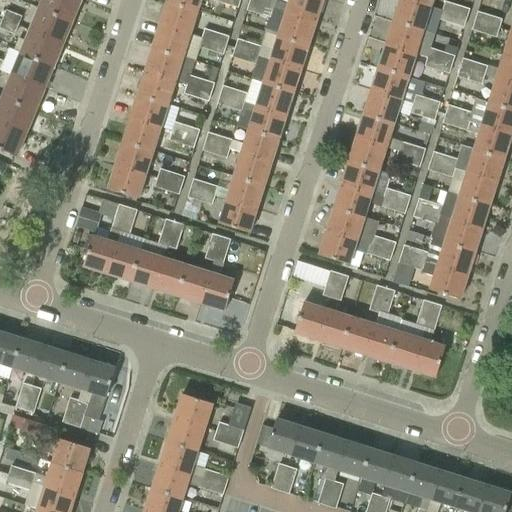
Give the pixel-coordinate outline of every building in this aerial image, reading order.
[(81,0),(43,0),(39,9),(73,23),(83,0),(81,0)] [(168,0),(168,3),(198,13),(202,0),(168,0)] [(238,9),(240,0),(213,0),(213,1),(238,9)] [(274,0),(249,0),(249,2),(274,10),(277,1),(274,0)] [(289,0),(288,5),(277,1),(274,10),(285,14),(317,24),(324,1),(321,0),(289,0)] [(431,8),(404,0),(399,0),(392,22),(424,31),(431,8)] [(404,0),(431,8),(433,0),(404,0)] [(271,19),(274,10),(249,2),(246,11),(271,19)] [(445,2),(442,11),(466,19),(469,10),(445,2)] [(160,26),(191,36),(194,26),(198,13),(168,3),(160,26)] [(39,9),(30,32),(64,45),(73,23),(39,9)] [(6,10),(2,19),(18,26),(22,17),(6,10)] [(463,29),(466,19),(442,11),(439,21),(463,29)] [(477,12),(474,21),(499,29),(502,20),(477,12)] [(278,37),(309,47),(317,24),(285,14),(278,37)] [(0,30),(14,36),(18,26),(2,19),(0,24),(0,30)] [(496,38),(499,29),(474,21),(471,31),(496,38)] [(385,45),(416,54),(424,31),(392,22),(385,45)] [(198,48),(201,39),(191,36),(160,26),(153,49),(184,59),(193,62),(198,48)] [(226,46),(229,37),(204,29),(201,39),(226,46)] [(55,68),(64,45),(30,32),(21,54),(55,68)] [(278,37),(271,61),(302,71),(309,47),(278,37)] [(224,56),(226,46),(201,39),(198,48),(224,56)] [(237,39),(234,49),(259,57),(262,47),(237,39)] [(378,68),(409,78),(416,54),(385,45),(378,68)] [(430,48),(427,58),(451,66),(454,57),(430,48)] [(184,59),(153,49),(146,73),(176,82),(184,59)] [(259,57),(234,49),(231,58),(256,66),(259,57)] [(46,90),(55,68),(21,54),(12,76),(46,90)] [(511,59),(504,56),(496,80),(511,84),(511,59)] [(448,74),(451,66),(427,58),(424,66),(448,74)] [(487,66),(463,59),(460,68),(484,76),(487,66)] [(268,69),(263,84),(295,94),(302,71),(271,61),(268,69)] [(215,79),(217,66),(195,63),(193,76),(215,79)] [(370,92),(402,102),(409,78),(378,68),(370,92)] [(482,85),(484,76),(460,68),(457,77),(482,85)] [(138,96),(169,106),(174,91),(176,82),(146,73),(138,96)] [(37,112),(46,90),(12,76),(3,98),(37,112)] [(189,76),(187,85),(211,93),(214,84),(189,76)] [(489,103),(511,110),(511,84),(496,80),(489,103)] [(295,94),(263,84),(256,107),(287,117),(295,94)] [(211,93),(187,85),(183,94),(208,102),(211,93)] [(222,86),(219,95),(244,103),(247,94),(222,86)] [(472,110),(475,96),(452,91),(449,105),(472,110)] [(363,115),(394,125),(402,102),(370,92),(363,115)] [(241,112),(244,103),(219,95),(217,104),(241,112)] [(415,95),(412,105),(437,112),(440,103),(415,95)] [(169,106),(138,96),(131,119),(162,129),(169,106)] [(0,122),(28,134),(37,112),(3,98),(0,105),(0,122)] [(482,126),(511,135),(511,110),(489,103),(482,126)] [(434,122),(437,112),(412,105),(409,114),(434,122)] [(448,106),(445,115),(470,122),(473,113),(448,106)] [(287,117),(256,107),(249,130),(280,140),(287,117)] [(356,138),(387,148),(394,125),(363,115),(356,138)] [(467,132),(470,122),(445,115),(442,124),(467,132)] [(162,129),(131,119),(124,143),(154,152),(162,129)] [(28,134),(0,122),(0,148),(14,154),(19,156),(28,134)] [(174,123),(171,132),(196,139),(199,131),(174,123)] [(474,150),(505,159),(511,138),(511,135),(482,126),(474,150)] [(280,140),(249,130),(241,155),(272,164),(280,140)] [(194,149),(196,139),(171,132),(169,141),(194,149)] [(208,133),(205,142),(229,150),(232,141),(208,133)] [(349,162),(380,171),(387,148),(356,138),(349,162)] [(226,159),(229,150),(205,142),(202,151),(226,159)] [(400,142),(397,151),(422,159),(425,150),(400,142)] [(116,166),(147,176),(154,152),(124,143),(116,166)] [(467,173),(498,183),(505,159),(474,150),(467,173)] [(419,168),(422,159),(397,151),(394,160),(419,168)] [(433,152),(430,161),(455,169),(458,160),(433,152)] [(272,164),(241,155),(234,178),(265,188),(272,164)] [(452,179),(455,169),(430,161),(427,171),(452,179)] [(341,186),(372,195),(380,171),(349,162),(341,186)] [(139,199),(147,176),(116,166),(109,189),(139,199)] [(160,170),(157,178),(182,186),(184,177),(160,170)] [(460,196),(491,206),(498,183),(467,173),(460,196)] [(179,196),(182,186),(157,178),(154,188),(179,196)] [(265,188),(234,178),(227,201),(258,211),(265,188)] [(193,179),(190,189),(215,196),(218,187),(193,179)] [(423,185),(420,198),(445,204),(448,190),(423,185)] [(372,195),(341,186),(334,209),(365,219),(372,195)] [(212,206),(215,196),(190,189),(187,198),(212,206)] [(386,189),(383,198),(408,206),(410,196),(386,189)] [(452,220),(483,230),(491,206),(460,196),(452,220)] [(405,215),(408,206),(383,198),(380,207),(405,215)] [(418,199),(415,208),(441,216),(444,206),(418,199)] [(250,234),(258,211),(227,201),(219,224),(250,234)] [(114,219),(111,229),(116,231),(120,232),(128,207),(119,204),(114,219)] [(128,207),(120,232),(122,233),(129,235),(133,223),(137,210),(133,209),(128,207)] [(438,225),(441,216),(415,208),(413,217),(438,225)] [(365,219),(334,209),(327,232),(358,242),(368,245),(392,252),(395,243),(361,232),(365,219)] [(96,215),(81,210),(76,226),(91,231),(96,215)] [(157,245),(168,248),(176,223),(165,219),(157,245)] [(445,244),(476,253),(483,230),(452,220),(445,244)] [(184,225),(176,223),(168,248),(176,250),(184,225)] [(117,244),(107,274),(131,282),(140,251),(144,240),(129,235),(122,233),(120,232),(117,244)] [(350,265),(358,242),(327,232),(319,256),(350,265)] [(204,259),(215,263),(223,237),(212,234),(204,259)] [(423,239),(408,234),(405,243),(420,247),(423,239)] [(84,267),(107,274),(117,244),(94,237),(84,267)] [(231,240),(223,237),(215,263),(223,265),(231,240)] [(438,267),(469,276),(476,253),(445,244),(438,267)] [(390,261),(392,252),(368,245),(365,254),(390,261)] [(404,246),(401,255),(426,262),(428,253),(404,246)] [(154,289),(164,258),(140,251),(131,282),(154,289)] [(423,272),(426,262),(401,255),(398,264),(423,272)] [(178,296),(188,266),(164,258),(154,289),(178,296)] [(202,304),(212,273),(188,266),(178,296),(202,304)] [(461,300),(469,276),(438,267),(430,290),(461,300)] [(322,296),(332,299),(340,274),(330,271),(322,296)] [(236,281),(212,273),(202,304),(226,311),(236,281)] [(348,277),(340,274),(332,299),(340,302),(348,277)] [(368,310),(379,314),(387,289),(376,286),(368,310)] [(395,292),(387,289),(379,314),(387,316),(395,292)] [(423,300),(415,325),(425,328),(434,303),(423,300)] [(295,333),(319,341),(328,310),(305,303),(295,333)] [(434,303),(425,328),(434,331),(441,306),(434,303)] [(328,310),(319,341),(342,348),(352,318),(328,310)] [(352,318),(342,348),(366,356),(375,325),(352,318)] [(375,325),(366,356),(389,363),(399,333),(375,325)] [(0,376),(10,380),(14,368),(23,339),(0,331),(0,376)] [(399,333),(389,363),(412,370),(422,340),(399,333)] [(37,375),(46,346),(23,339),(14,368),(37,375)] [(422,340),(412,370),(437,378),(446,348),(422,340)] [(60,382),(69,354),(46,346),(37,375),(60,382)] [(69,354),(60,382),(84,390),(92,361),(69,354)] [(80,401),(72,426),(98,435),(99,434),(102,423),(98,421),(106,397),(108,397),(117,369),(92,361),(84,390),(80,401)] [(15,408),(25,411),(33,387),(23,384),(15,408)] [(41,390),(33,387),(25,411),(33,414),(41,390)] [(183,395),(175,419),(206,429),(213,405),(183,395)] [(72,426),(80,401),(69,398),(61,423),(72,426)] [(219,424),(217,432),(240,440),(250,408),(235,403),(227,426),(219,424)] [(14,417),(11,424),(18,427),(22,428),(21,433),(29,436),(38,429),(40,424),(25,419),(14,416),(14,417)] [(206,429),(175,419),(168,442),(199,452),(206,429)] [(268,448),(293,456),(301,427),(277,420),(268,448)] [(301,427),(293,456),(317,463),(325,435),(301,427)] [(238,449),(240,440),(217,432),(214,442),(238,449)] [(334,482),(338,470),(340,471),(349,442),(325,435),(317,463),(331,468),(327,480),(334,482)] [(60,440),(52,464),(83,473),(91,450),(60,440)] [(168,442),(161,465),(191,475),(199,452),(168,442)] [(349,442),(340,471),(363,478),(372,450),(349,442)] [(372,450),(363,478),(386,485),(395,457),(372,450)] [(395,457),(386,485),(409,493),(418,464),(395,457)] [(83,473),(52,464),(48,477),(12,466),(9,476),(33,483),(45,487),(76,496),(83,473)] [(418,464),(409,493),(432,500),(441,472),(418,464)] [(161,465),(153,489),(184,499),(188,485),(191,475),(161,465)] [(281,465),(280,467),(273,489),(282,492),(289,468),(281,465)] [(289,468),(282,492),(290,494),(297,470),(289,468)] [(202,479),(226,486),(228,478),(205,470),(202,479)] [(441,472),(432,500),(456,507),(465,479),(441,472)] [(30,493),(33,483),(9,476),(6,485),(30,493)] [(226,486),(202,479),(200,487),(223,495),(226,486)] [(465,479),(456,507),(470,511),(480,511),(488,487),(465,479)] [(334,482),(327,480),(320,504),(328,506),(335,482),(334,482)] [(345,485),(335,482),(328,506),(338,510),(345,485)] [(70,511),(76,496),(45,487),(38,509),(45,511),(70,511)] [(506,511),(511,494),(488,487),(480,511),(506,511)] [(153,489),(145,511),(179,511),(184,499),(153,489)] [(377,511),(382,497),(373,494),(367,511),(377,511)] [(382,497),(377,511),(387,511),(391,500),(382,497)] [(405,503),(401,511),(416,511),(418,508),(405,503)]
